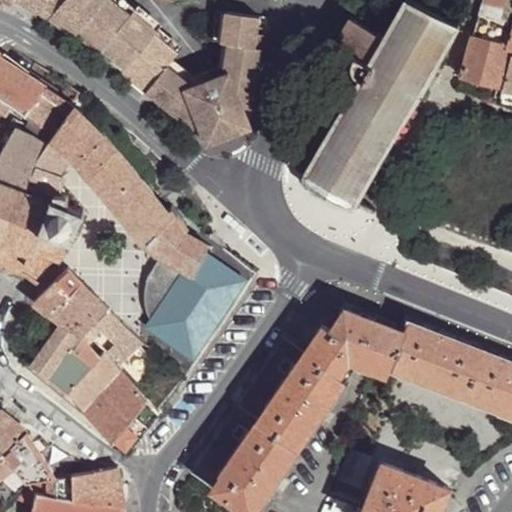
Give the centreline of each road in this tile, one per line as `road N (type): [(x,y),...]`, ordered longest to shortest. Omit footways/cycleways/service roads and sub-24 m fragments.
road 1 (residential): [(0,21),(94,86),(165,151),(210,179),(253,190)]
road 2 (residential): [(314,245),(161,470)]
road 3 (residential): [(298,0),(253,190)]
road 4 (residential): [(360,268),(440,96)]
road 5 (residential): [(161,470),(121,458),(0,377)]
road 6 (residential): [(360,268),(511,329)]
